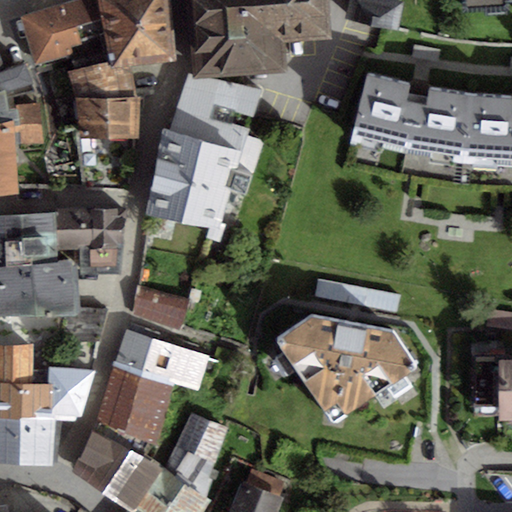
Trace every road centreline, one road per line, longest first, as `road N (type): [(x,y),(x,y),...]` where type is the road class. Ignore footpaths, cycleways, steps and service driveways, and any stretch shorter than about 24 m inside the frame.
road 1 (residential): [(134,197),(128,262),(101,372),(55,480)]
road 2 (residential): [(177,0),(179,63),(134,197)]
road 3 (residential): [(0,209),(134,197)]
